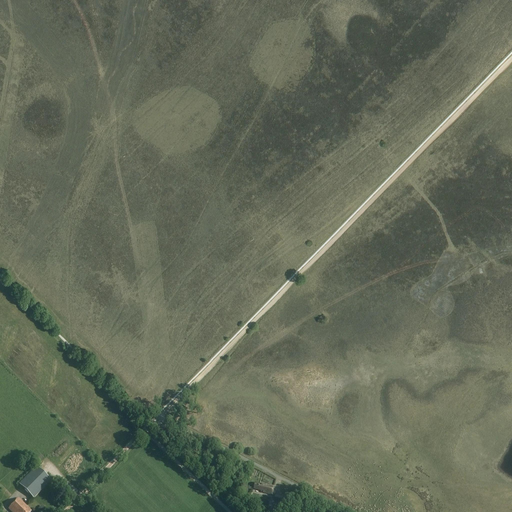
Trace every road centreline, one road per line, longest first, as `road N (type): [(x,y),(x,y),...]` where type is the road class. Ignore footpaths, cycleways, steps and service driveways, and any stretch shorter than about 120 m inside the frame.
road 1 (track): [(160,416),(511,57)]
road 2 (unclassified): [(65,511),(159,416),(347,511)]
